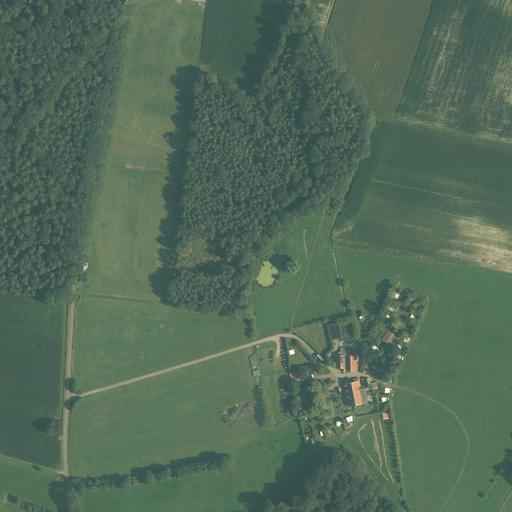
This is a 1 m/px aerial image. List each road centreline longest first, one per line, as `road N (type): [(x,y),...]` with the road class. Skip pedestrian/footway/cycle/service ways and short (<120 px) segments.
road 1 (tertiary): [(67,399),(80,231),(126,0)]
road 2 (track): [(290,0),(324,212),(292,335)]
road 3 (unclassified): [(67,399),(292,335)]
road 4 (track): [(0,153),(125,3)]
